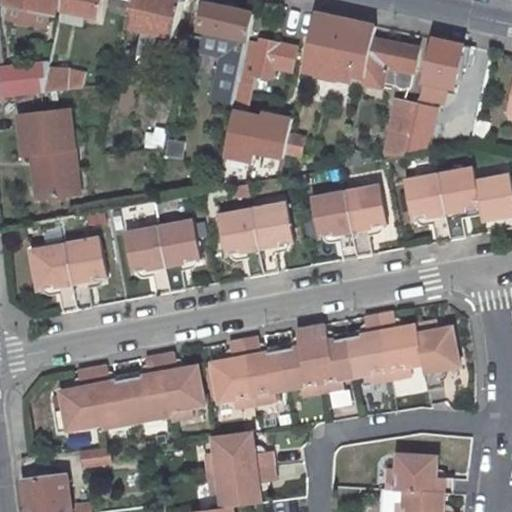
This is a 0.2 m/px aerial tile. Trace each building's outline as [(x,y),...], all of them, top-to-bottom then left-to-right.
[(57,0),(5,0),(5,4),(54,14),(57,0)] [(63,0),(61,9),(63,9),(85,14),(99,17),(102,0),(63,0)] [(113,0),(111,11),(132,15),(135,0),(113,0)] [(184,0),(135,0),(132,15),(130,26),(147,30),(159,32),(177,36),(184,0)] [(255,14),(207,3),(201,29),(220,34),(219,39),(234,42),(235,37),(250,40),(255,14)] [(85,14),(63,9),(61,20),(83,25),(85,14)] [(377,26),(316,13),(304,71),(319,74),(319,76),(338,80),(338,78),(353,81),(355,75),(366,77),(374,38),(377,26)] [(159,32),(147,30),(144,47),(143,47),(141,54),(154,57),(159,32)] [(420,49),(374,38),(366,77),(364,83),(384,88),(385,82),(411,87),(414,71),(415,72),(420,49)] [(472,46),(433,38),(424,82),(425,82),(420,104),(410,155),(441,149),(443,137),(434,135),(437,124),(440,109),(435,108),(435,101),(452,105),(454,94),(448,93),(449,87),(455,88),(460,66),(468,68),(472,46)] [(261,43),(250,40),(246,58),(239,90),(235,111),(248,113),(256,75),(273,79),(275,68),(294,72),(299,47),(262,39),(261,43)] [(246,58),(222,53),(215,85),(239,90),(246,58)] [(50,61),(0,67),(3,97),(43,92),(49,68),(50,61)] [(49,68),(43,92),(84,87),(87,72),(70,68),(49,68)] [(420,104),(398,99),(385,160),(410,156),(410,155),(420,104)] [(78,168),(71,109),(19,115),(24,155),(33,155),(38,199),(72,195),(69,169),(78,168)] [(232,123),(218,189),(249,183),(281,178),(290,135),(232,123)] [(446,126),(437,124),(434,135),(443,137),(446,126)] [(305,137),(291,134),(287,152),(301,155),(305,137)] [(364,153),(350,149),(346,166),(362,164),(364,153)] [(78,168),(69,169),(72,195),(81,194),(78,168)] [(441,175),(453,239),(467,237),(463,210),(481,207),(484,220),(482,206),(477,181),(475,168),(441,175)] [(511,176),(511,175),(478,181),(475,168),(477,181),(482,206),(484,220),(511,214),(511,176)] [(435,225),(437,225),(440,242),(453,239),(441,175),(406,181),(414,219),(433,216),(435,225)] [(382,186),(347,192),(359,255),(359,257),(374,254),(369,228),(389,224),(382,186)] [(359,257),(359,255),(347,192),(313,198),(320,237),(340,233),(345,259),(359,257)] [(288,203),(254,209),(266,274),(281,271),(276,245),(296,241),(288,203)] [(254,209),(220,216),(227,254),(247,250),(252,277),(266,274),(254,209)] [(195,220),(161,227),(173,291),(187,289),(182,262),(202,259),(195,220)] [(161,227),(126,233),(134,272),(153,268),(158,294),(173,291),(161,227)] [(102,238),(67,244),(79,309),(94,306),(89,280),(109,276),(102,238)] [(67,244),(33,251),(40,289),(60,285),(65,312),(79,309),(67,244)] [(395,311),(381,314),(393,378),(413,375),(411,366),(424,364),(429,390),(430,390),(425,364),(418,325),(398,329),(395,311)] [(369,334),(350,338),(357,376),(370,374),(372,382),(393,378),(381,314),(366,316),(369,334)] [(438,321),(418,325),(425,364),(430,390),(444,387),(441,369),(461,366),(454,327),(440,330),(438,321)] [(327,324),(312,326),(324,391),(345,387),(343,379),(357,376),(350,338),(330,341),(327,324)] [(312,326),(298,329),(301,347),(282,350),(289,389),(302,386),(304,395),(324,391),(312,326)] [(259,336),(245,339),(257,404),(278,400),(276,391),(289,389),(282,350),(263,354),(259,336)] [(245,339),(231,342),(234,359),(214,363),(221,401),(235,399),(236,408),(257,404),(245,339)] [(176,352),(161,355),(173,415),(173,419),(194,415),(193,407),(206,404),(199,366),(179,370),(176,352)] [(150,375),(131,379),(139,421),(172,415),(173,419),(173,415),(161,355),(147,357),(150,375)] [(108,365),(94,367),(104,423),(105,428),(139,421),(131,379),(111,382),(108,365)] [(104,423),(94,367),(79,370),(82,388),(62,391),(66,409),(56,410),(60,432),(104,423),(104,428),(105,428),(104,423)] [(208,453),(210,474),(276,466),(274,451),(256,453),(253,433),(215,438),(216,452),(208,453)] [(111,447),(83,451),(85,466),(113,462),(111,447)] [(399,469),(390,468),(389,489),(454,493),(455,478),(437,477),(438,457),(399,455),(399,469)] [(276,466),(210,474),(213,495),(222,494),(224,508),(233,507),(262,503),(260,483),(278,480),(276,466)] [(72,511),(68,475),(24,480),(28,511),(72,511)] [(389,489),(389,490),(406,491),(405,504),(397,503),(396,511),(444,511),(445,493),(454,493),(389,489)] [(93,511),(92,502),(77,504),(77,511),(93,511)]
